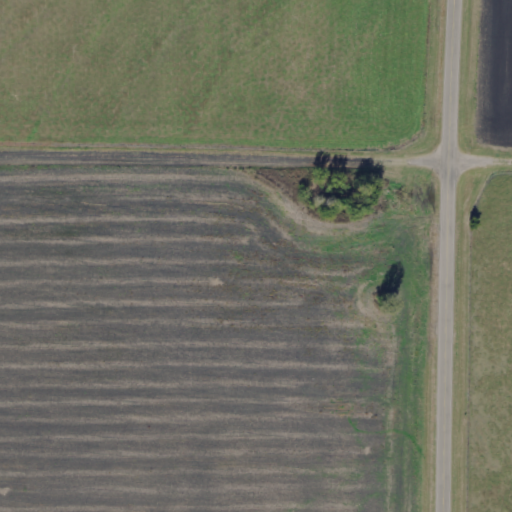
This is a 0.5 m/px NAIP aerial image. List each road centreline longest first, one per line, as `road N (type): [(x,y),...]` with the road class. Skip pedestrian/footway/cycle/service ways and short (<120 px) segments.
road 1 (tertiary): [(455,0),(445,511)]
road 2 (residential): [(450,168),(0,159)]
